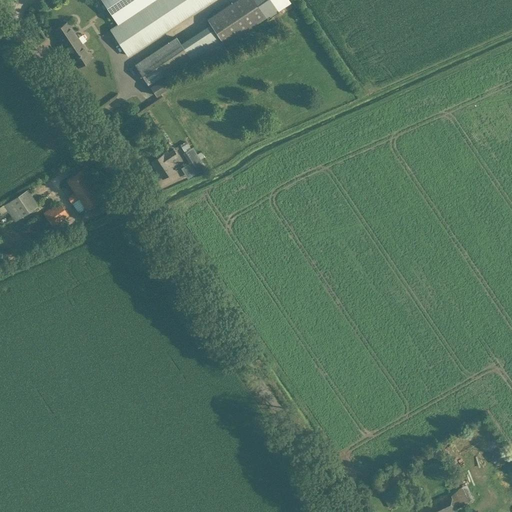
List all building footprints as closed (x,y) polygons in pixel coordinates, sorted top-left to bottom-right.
[(111,29),(128,56),(211,0),(102,0),(118,24),(111,29)] [(234,0),(207,19),(224,45),(277,9),(270,0),(234,0)] [(53,30),(78,67),(91,58),(67,21),(53,30)] [(149,85),(156,95),(164,90),(169,86),(163,76),(190,58),(176,37),(135,65),(148,85),(149,85)] [(188,140),(181,144),(185,152),(192,148),(188,140)] [(184,153),(196,173),(206,167),(200,159),(204,156),(201,151),(197,154),(193,148),(184,153)] [(160,156),(151,162),(162,178),(171,173),(174,171),(169,163),(178,156),(173,149),(168,153),(167,151),(164,153),(163,154),(160,156)] [(72,176),(66,180),(75,192),(67,197),(71,203),(79,198),(86,210),(92,205),(101,200),(80,170),(72,176)] [(3,205),(14,221),(39,205),(28,189),(3,205)] [(59,202),(43,213),(52,226),(68,216),(59,202)] [(433,446),(429,455),(438,459),(442,449),(433,446)] [(403,466),(387,476),(391,483),(394,489),(400,486),(399,483),(410,478),(405,470),(403,466)] [(380,489),(390,508),(405,499),(403,495),(399,497),(394,489),(391,483),(380,489)] [(425,504),(428,511),(448,511),(468,503),(461,487),(450,492),(425,504)]
